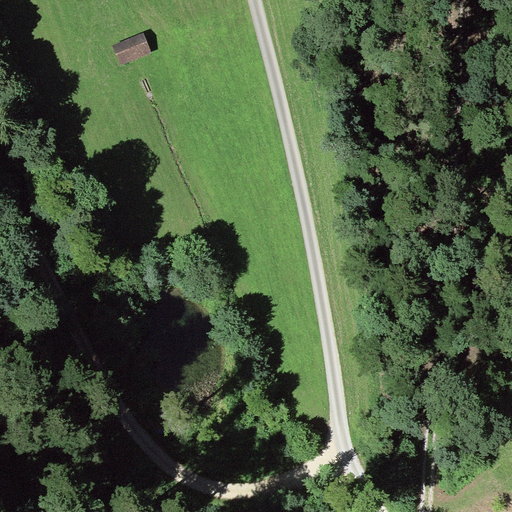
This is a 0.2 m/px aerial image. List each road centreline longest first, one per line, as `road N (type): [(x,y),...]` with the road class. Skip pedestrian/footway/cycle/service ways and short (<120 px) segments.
road 1 (unclassified): [(255,0),(303,195),(344,447),(380,511)]
road 2 (track): [(344,447),(296,480),(225,493),(163,463),(117,416),(0,182)]
road 3 (track): [(431,511),(437,314),(466,0)]
